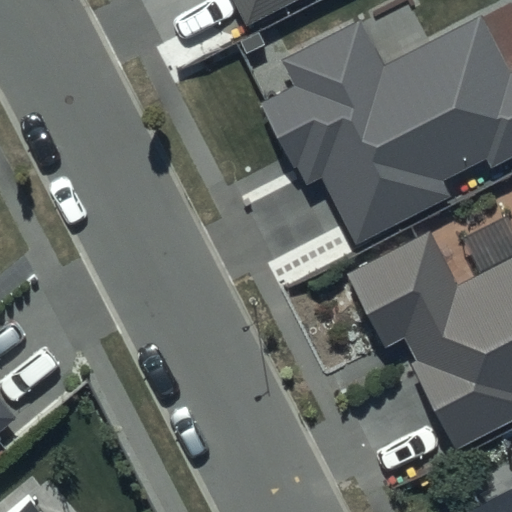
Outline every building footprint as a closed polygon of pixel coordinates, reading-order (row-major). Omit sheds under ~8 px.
[(231,0),(245,27),(297,0),(231,0)] [(360,21),(283,61),(296,86),(261,104),(304,185),(320,177),(355,244),(451,195),(444,182),(486,160),(491,168),(511,157),(511,70),(510,72),(480,15),(383,66),(360,21)] [(428,235),(349,275),(386,346),(405,336),(418,360),(411,364),(456,450),(511,421),(511,254),(453,285),(428,235)] [(0,426),(13,415),(0,399),(0,426)] [(511,511),(511,489),(469,511),(470,511),(511,511)] [(43,511),(30,496),(10,511),(43,511)]
